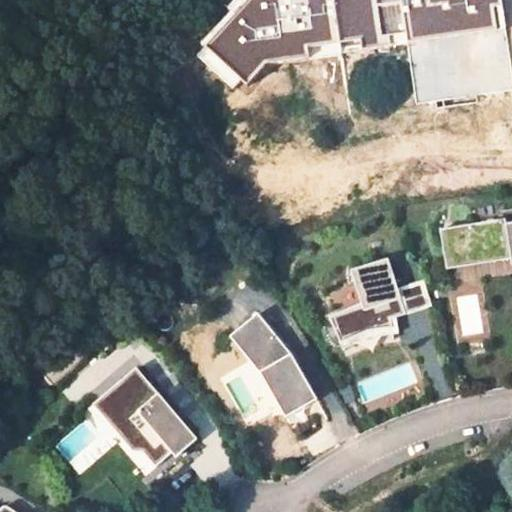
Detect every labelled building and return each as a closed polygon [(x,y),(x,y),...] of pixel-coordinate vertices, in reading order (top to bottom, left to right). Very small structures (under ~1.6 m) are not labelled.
[(504,219),(441,230),(447,269),(509,259),(511,267),(511,266),(511,222),(504,224),(504,219)] [(360,304),(329,317),(339,343),(368,329),(389,327),(390,319),(404,313),(387,259),(349,271),(360,304)] [(256,314),(227,337),(259,374),(285,418),(316,399),(291,355),(256,314)] [(194,441),(130,370),(85,408),(144,482),(194,441)] [(0,511),(15,511),(2,502),(0,504),(0,511)]
